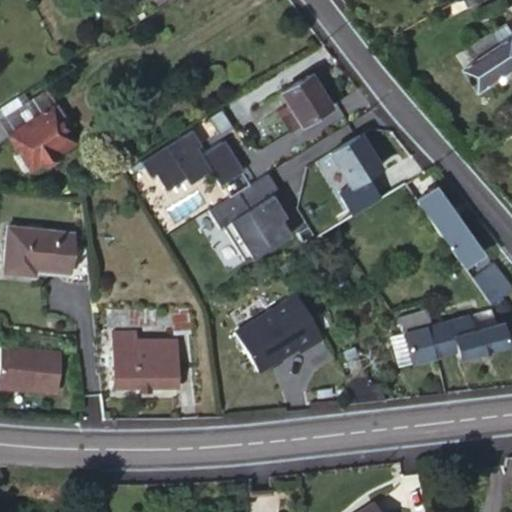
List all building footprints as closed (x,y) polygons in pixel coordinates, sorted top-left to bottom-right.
[(511,33),(507,25),(494,32),(493,31),(457,54),(479,88),(511,67),(511,33)] [(280,92),(292,112),(299,125),(327,108),(307,75),(280,92)] [(0,118),(0,136),(4,134),(28,168),(39,162),(45,165),(54,160),(56,152),(73,141),(60,122),(63,118),(43,92),(0,118)] [(289,131),(299,125),(292,112),(281,119),(289,131)] [(204,142),(193,125),(137,160),(148,177),(153,174),(164,191),(184,178),(188,185),(209,172),(218,186),(242,171),(223,140),(200,154),(196,147),(204,142)] [(377,168),(356,136),(328,153),(349,185),(377,168)] [(429,168),(404,183),(413,196),(437,179),(429,168)] [(266,174),(207,210),(218,229),(222,226),(243,260),(266,246),(267,248),(288,235),(277,216),(280,214),(269,196),(277,191),(266,174)] [(433,188),(416,200),(443,239),(462,266),(479,254),(433,188)] [(349,208),(340,194),(306,214),(316,229),(349,208)] [(66,249),(67,234),(4,226),(0,264),(0,273),(31,277),(31,269),(65,273),(64,281),(86,283),(81,251),(66,249)] [(493,266),(471,280),(483,298),(505,282),(493,266)] [(302,305),(245,339),(265,371),(297,352),(299,355),(323,341),(302,305)] [(188,336),(187,310),(173,310),(172,313),(154,313),(154,309),(106,309),(106,327),(173,327),(173,336),(188,336)] [(401,333),(410,365),(454,352),(456,360),(504,347),(497,324),(495,324),(469,331),(465,317),(429,328),(424,310),(396,318),(401,333)] [(491,310),(465,317),(469,331),(495,324),(491,310)] [(173,352),(173,344),(133,345),(133,333),(111,333),(111,352),(173,352)] [(410,365),(401,333),(388,337),(397,368),(410,365)] [(57,354),(0,349),(0,389),(54,394),(57,354)] [(174,388),(173,352),(111,352),(111,388),(174,388)] [(346,406),(384,402),(381,383),(366,384),(365,376),(342,378),(346,406)] [(379,511),(369,495),(343,511),(379,511)] [(249,497),(249,511),(279,511),(279,496),(249,497)]
